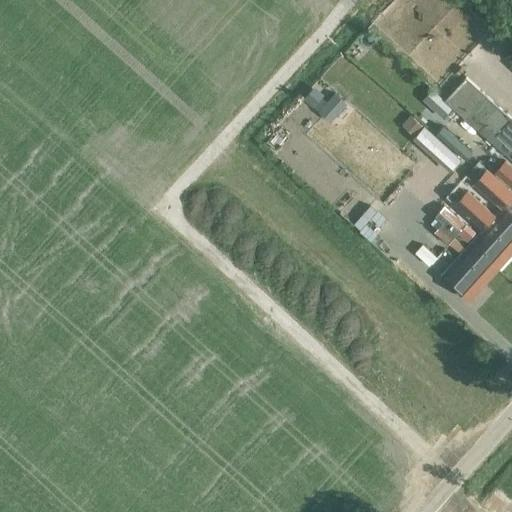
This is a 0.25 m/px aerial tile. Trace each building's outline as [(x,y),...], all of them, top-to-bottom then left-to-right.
[(467,78),(446,101),(466,120),(479,132),(485,125),(511,148),(511,119),(487,97),(467,78)] [(304,97),(314,106),(325,94),(315,85),(304,97)] [(335,93),(319,112),(330,121),(346,102),(335,93)] [(413,113),(404,123),(453,168),(472,148),(436,114),(425,125),(413,113)] [(511,165),(509,163),(499,174),(511,185),(511,165)] [(511,188),(487,167),(474,182),(504,209),(497,215),(511,228),(511,200),(511,199),(511,188)] [(511,253),(511,228),(497,215),(496,218),(470,194),(458,207),(484,230),(511,255),(511,253)] [(470,245),(468,248),(456,237),(467,224),(445,204),(436,215),(437,216),(432,222),(438,227),(435,231),(450,243),(464,252),(457,261),(484,285),(498,270),(470,245)] [(484,230),(470,245),(498,270),(511,255),(484,230)] [(438,255),(424,244),(417,252),(430,264),(438,255)] [(470,301),(484,285),(457,261),(443,276),(470,301)]
